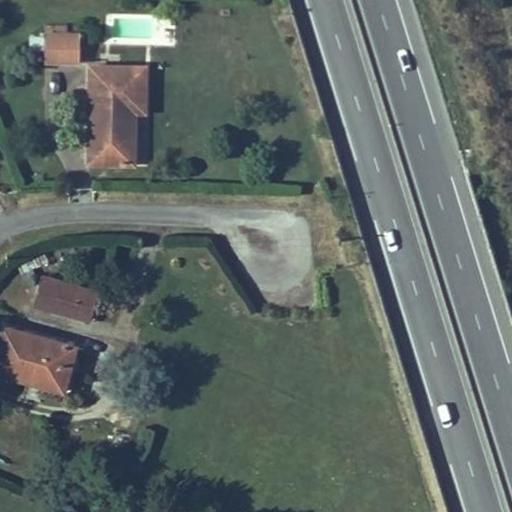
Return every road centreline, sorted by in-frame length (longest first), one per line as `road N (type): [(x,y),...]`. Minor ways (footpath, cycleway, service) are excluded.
road 1 (trunk): [(329,0),(488,511)]
road 2 (trunk): [(511,422),(382,0)]
road 3 (residential): [(257,214),(47,205),(0,230)]
